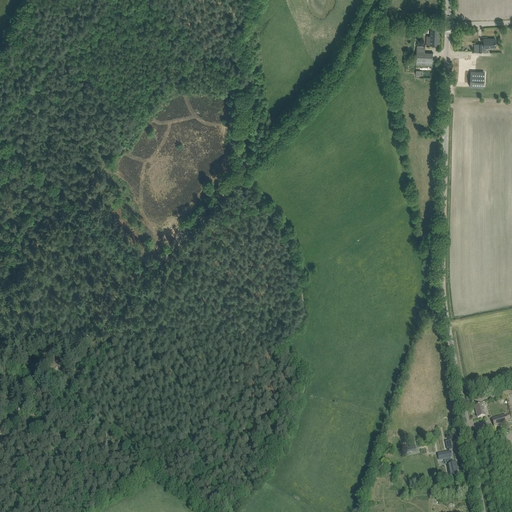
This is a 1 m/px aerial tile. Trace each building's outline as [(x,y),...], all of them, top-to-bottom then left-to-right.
[(426,44),(434,45),(439,45),(439,34),(438,34),(439,28),(434,27),(430,27),(430,36),(426,36),(426,44)] [(511,48),(511,37),(503,38),(503,49),(511,48)] [(478,52),(483,52),(488,52),(488,47),(495,47),(495,39),(489,39),(487,39),(487,38),(483,39),(484,44),(482,44),(478,44),(478,52)] [(416,65),(427,66),(432,66),(433,53),(425,52),(425,46),(417,46),(416,52),(416,65)] [(467,71),(511,73),(511,58),(468,56),(467,71)] [(457,72),(457,83),(469,83),(469,73),(457,72)] [(470,72),(470,87),(511,88),(511,73),(470,72)] [(477,418),(482,417),(485,416),(482,404),(474,407),(477,418)] [(494,427),(499,426),(508,423),(505,415),(497,418),(492,419),(494,427)] [(450,451),(438,453),(439,460),(447,459),(448,464),(447,464),(449,476),(453,476),(454,476),(454,475),(457,475),(456,468),(457,468),(456,463),(451,463),(450,458),(451,458),(450,451)]
